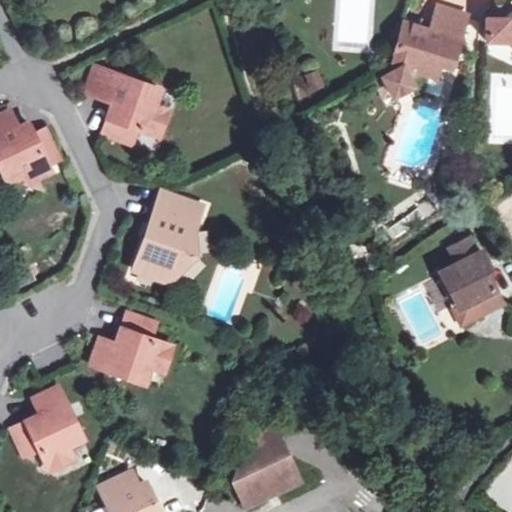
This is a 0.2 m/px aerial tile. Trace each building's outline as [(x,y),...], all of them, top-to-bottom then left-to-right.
[(430,32),(418,28),(404,23),(389,72),(382,75),(391,91),(413,85),(411,77),(422,73),(427,75),(431,63),(439,65),(452,69),(468,16),(438,6),(432,25),(430,32)] [(507,37),(511,42),(511,11),(507,16),(485,15),(485,36),(507,37)] [(430,32),(432,25),(420,21),(418,28),(430,32)] [(431,63),(427,75),(435,78),(439,65),(431,63)] [(157,110),(163,91),(97,70),(88,95),(115,104),(104,139),(134,149),(140,134),(160,140),(169,114),(157,110)] [(19,168),(26,182),(38,176),(52,169),(29,121),(18,126),(10,108),(0,113),(0,167),(4,176),(19,168)] [(38,176),(26,182),(45,189),(38,176)] [(167,281),(175,260),(184,264),(194,252),(193,237),(189,236),(193,228),(202,203),(159,189),(149,214),(152,215),(133,269),(167,281)] [(462,325),(504,304),(488,272),(493,268),(483,251),(478,253),(471,239),(453,248),(460,262),(443,271),(448,281),(441,284),(462,325)] [(184,264),(175,260),(167,281),(184,264)] [(114,341),(99,337),(90,363),(143,381),(149,366),(162,370),(171,344),(151,337),(157,321),(125,310),(114,341)] [(32,397),(39,413),(9,427),(24,457),(38,451),(48,470),(72,458),(66,445),(82,436),(58,385),(32,397)] [(273,424),(243,440),(234,478),(247,502),(299,475),(273,424)] [(95,486),(109,511),(158,511),(141,479),(134,483),(127,469),(95,486)]
